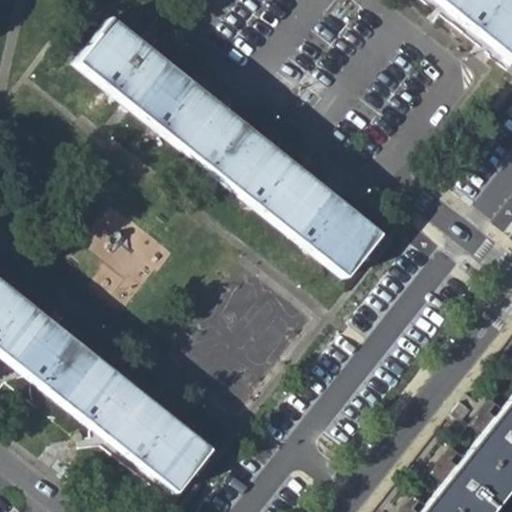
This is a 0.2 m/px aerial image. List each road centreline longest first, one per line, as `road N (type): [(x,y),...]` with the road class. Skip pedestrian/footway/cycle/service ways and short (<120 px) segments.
road 1 (residential): [(345,511),(511,299)]
road 2 (residential): [(382,182),(456,83),(451,64),(365,0)]
road 3 (residential): [(218,0),(196,40),(317,132)]
road 4 (residential): [(511,266),(428,196),(382,182)]
